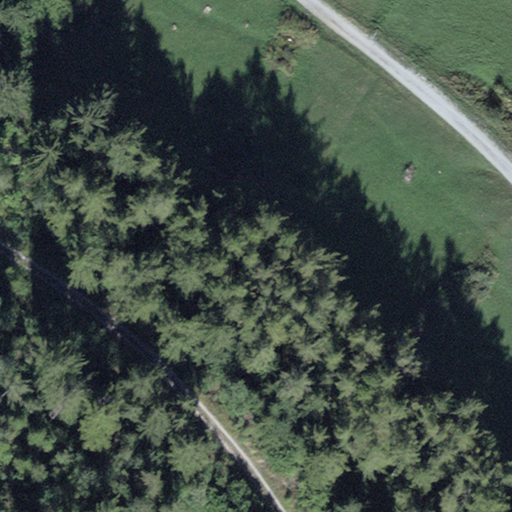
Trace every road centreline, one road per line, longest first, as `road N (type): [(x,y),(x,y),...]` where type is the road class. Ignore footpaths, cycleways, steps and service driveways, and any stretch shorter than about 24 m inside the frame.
road 1 (track): [(0,234),(246,455),(290,511)]
road 2 (track): [(304,0),(511,179)]
